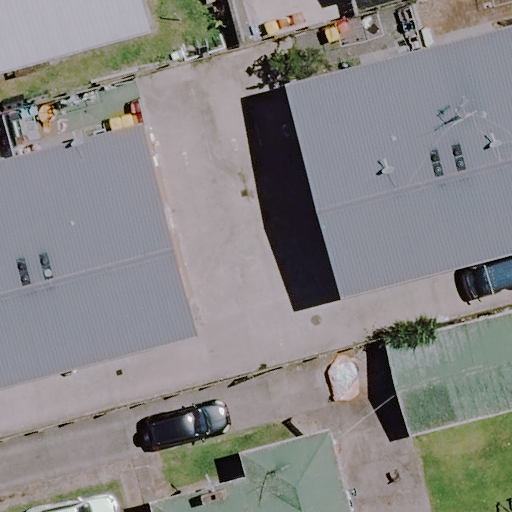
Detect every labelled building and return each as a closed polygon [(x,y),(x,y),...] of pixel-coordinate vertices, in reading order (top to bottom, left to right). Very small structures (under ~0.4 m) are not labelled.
[(0,0),(0,78),(157,36),(146,0),(0,0)] [(511,255),(511,29),(294,86),(349,298),(511,255)] [(0,389),(191,342),(138,131),(0,165),(0,389)] [(511,418),(511,326),(388,359),(410,445),(511,418)] [(128,511),(102,424),(0,454),(0,480),(9,511),(128,511)] [(229,511),(365,511),(346,434),(218,467),(229,511)]
